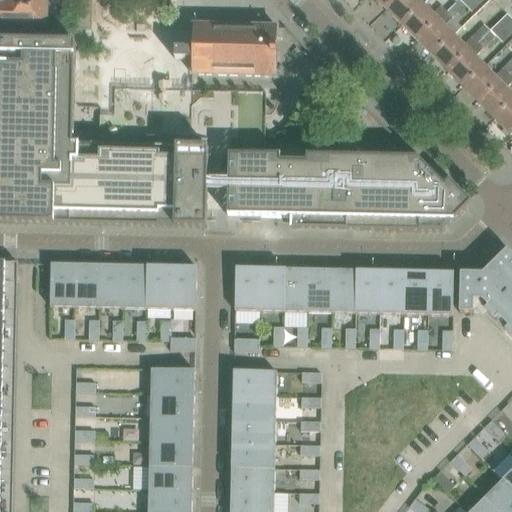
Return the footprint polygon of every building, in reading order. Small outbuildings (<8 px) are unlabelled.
[(2,0),(2,5),(0,5),(0,9),(0,28),(46,29),(48,29),(48,0),(2,0)] [(79,0),(79,30),(91,30),(92,0),(79,0)] [(375,0),(386,10),(396,0),(375,0)] [(396,0),(386,10),(402,26),(422,6),(416,0),(396,0)] [(471,13),(484,0),(459,0),(457,3),(447,12),(417,42),(433,57),(453,37),(461,29),(452,20),(465,7),(471,13)] [(402,26),(417,42),(447,12),(441,6),(431,15),(422,6),(402,26)] [(511,20),(507,15),(490,32),(448,73),(464,89),(484,69),(475,59),(496,38),(502,45),(511,34),(511,20)] [(453,37),(433,57),(448,73),(490,32),(484,26),(463,47),(453,37)] [(193,76),(276,78),(277,39),(277,28),(266,28),(219,27),(194,27),(194,29),(194,34),(193,51),(186,51),(186,50),(175,50),(175,60),(185,61),(185,60),(193,60),(193,76)] [(100,146),(74,145),(75,107),(76,45),(47,44),(12,44),(0,43),(0,224),(98,227),(207,229),(207,204),(208,191),(208,148),(207,148),(208,138),(129,136),(129,147),(114,146),(100,146)] [(464,89),(479,104),(511,72),(511,60),(494,78),(484,69),(464,89)] [(511,72),(479,104),(495,120),(511,103),(511,96),(506,90),(511,84),(511,72)] [(511,103),(495,120),(510,136),(511,134),(511,103)] [(233,217),(291,219),(291,231),(323,231),(332,231),(363,232),(377,232),(443,234),(467,210),(417,159),(409,159),(401,159),(387,159),(380,159),(366,158),(307,157),(300,157),(264,156),(239,156),(229,156),(229,164),(229,192),(228,204),(228,217),(233,217)] [(218,191),(208,191),(207,204),(218,204),(228,204),(229,192),(218,191)] [(483,275),(461,274),(460,314),(475,314),(479,314),(482,317),(511,347),(511,255),(507,251),(483,275)] [(0,511),(14,511),(19,293),(19,284),(18,284),(18,274),(19,265),(5,264),(0,264),(0,511)] [(76,266),(52,265),(52,271),(51,295),(51,309),(75,309),(76,266)] [(101,266),(76,266),(75,309),(100,310),(101,266)] [(100,310),(124,310),(124,267),(101,266),(100,310)] [(148,267),(124,267),(124,310),(147,311),(148,267)] [(172,268),(148,267),(147,311),(172,311),(172,268)] [(172,268),(172,311),(196,312),(197,269),(172,268)] [(260,313),(261,270),(236,269),(235,313),(260,313)] [(285,270),(261,270),(260,313),(284,314),(285,270)] [(309,271),(285,270),(284,314),(308,314),(309,271)] [(333,272),(309,271),(308,314),(332,315),(333,272)] [(357,272),(333,272),(332,315),(356,315),(357,272)] [(381,273),(357,272),(356,315),(381,316),(381,273)] [(406,273),(381,273),(381,316),(405,316),(406,273)] [(430,274),(406,273),(405,316),(429,317),(430,274)] [(454,274),(430,274),(429,317),(453,317),(454,274)] [(65,341),(75,341),(75,321),(65,321),(65,341)] [(89,322),(89,341),(99,341),(99,322),(89,322)] [(113,322),(113,342),(123,342),(123,322),(113,322)] [(137,323),(137,342),(147,342),(147,323),(137,323)] [(161,323),(161,343),(171,343),(171,339),(171,323),(161,323)] [(274,348),(284,348),(284,329),(274,329),(274,348)] [(298,329),(297,348),(307,349),(308,329),(298,329)] [(322,330),(321,349),(331,349),(332,330),(322,330)] [(346,330),(345,349),(355,350),(356,330),(346,330)] [(370,331),(369,350),(379,350),(380,331),(370,331)] [(394,331),(393,351),(403,351),(404,331),(394,331)] [(418,332),(417,351),(427,351),(428,332),(418,332)] [(452,352),(453,332),(443,332),(442,352),(452,352)] [(195,353),(196,340),(171,339),(171,343),(171,352),(195,353)] [(260,341),(235,341),(234,354),(259,354),(259,348),(260,341)] [(195,396),(195,372),(152,371),(151,395),(195,396)] [(234,373),(233,397),(277,398),(277,374),(234,373)] [(322,375),(302,374),(302,384),(321,385),(322,375)] [(97,382),(77,382),(77,392),(96,392),(97,382)] [(151,419),(194,420),(195,396),(151,395),(151,419)] [(277,398),(233,397),(233,421),(276,422),(277,398)] [(301,409),(321,409),(321,399),(302,399),(301,409)] [(96,406),(77,406),(76,416),(96,416),(96,406)] [(511,408),(509,406),(502,413),(511,422),(511,408)] [(193,444),(194,420),(151,419),(150,443),(193,444)] [(233,421),(232,445),(276,446),(276,422),(233,421)] [(301,433),(320,433),(320,423),(301,423),(301,433)] [(506,436),(492,423),(485,430),(499,443),(506,436)] [(96,430),(76,430),(76,440),(95,440),(96,430)] [(489,453),(475,439),(468,446),(482,460),(489,453)] [(150,467),(193,468),(193,444),(150,443),(150,467)] [(232,445),(232,469),(275,470),(276,446),(232,445)] [(300,457),(320,457),(320,447),(300,447),(300,457)] [(95,454),(76,454),(75,464),(95,464),(95,454)] [(472,470),(458,456),(451,463),(465,477),(472,470)] [(192,492),(193,468),(150,467),(149,492),(192,492)] [(232,469),(231,493),(275,494),(275,470),(232,469)] [(300,481),(319,481),(320,471),(300,471),(300,481)] [(511,472),(503,481),(511,490),(511,472)] [(455,487),(441,473),(434,480),(448,494),(455,487)] [(95,478),(75,478),(75,488),(94,488),(95,478)] [(499,511),(511,511),(511,490),(503,481),(486,498),(499,511)] [(148,511),(191,511),(192,492),(149,492),(148,511)] [(231,493),(230,511),(274,511),(275,494),(231,493)] [(299,505),(319,505),(319,495),(300,495),(299,505)] [(499,511),(486,498),(472,511),(499,511)] [(430,511),(416,501),(410,509),(414,511),(430,511)] [(93,511),(94,502),(75,502),(74,511),(86,511),(93,511)]
